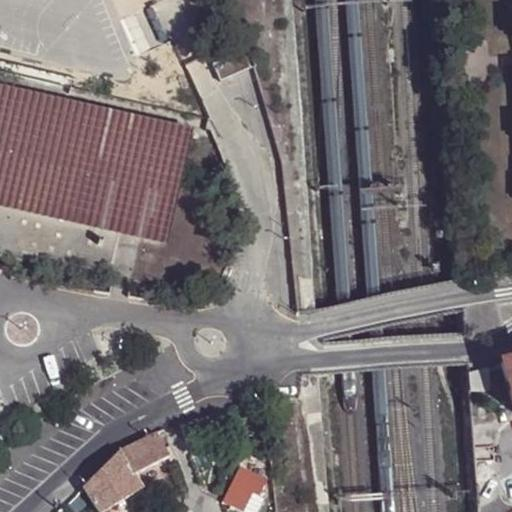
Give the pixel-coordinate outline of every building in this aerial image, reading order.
[(242,54),(214,66),(222,83),(249,71),(242,54)] [(0,87),(0,98),(190,142),(192,131),(0,87)] [(0,213),(117,238),(118,232),(167,243),(179,188),(190,142),(0,98),(0,213)] [(14,253),(24,257),(93,272),(96,262),(104,265),(111,267),(117,238),(0,213),(0,240),(16,244),(14,253)] [(118,232),(117,238),(165,250),(167,243),(118,232)] [(0,257),(20,263),(24,257),(14,253),(16,244),(0,240),(0,257)] [(104,265),(96,262),(93,272),(101,274),(104,265)] [(511,363),(502,366),(500,367),(511,405),(511,363)] [(487,371),(469,377),(470,394),(488,394),(487,371)] [(191,419),(180,423),(187,441),(211,432),(210,427),(221,422),(219,412),(191,419)] [(156,434),(120,453),(134,477),(169,460),(156,434)] [(120,453),(84,489),(97,511),(107,511),(143,491),(134,477),(120,453)]
